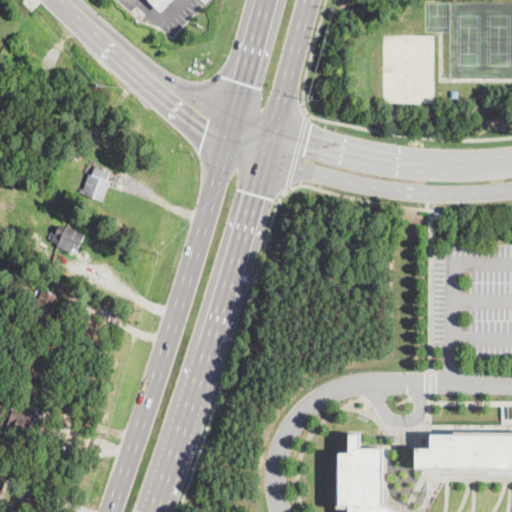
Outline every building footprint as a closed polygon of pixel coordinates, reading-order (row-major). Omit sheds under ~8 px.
[(171,0),(161,11),(149,0),(171,0)] [(0,92),(11,95),(2,127),(0,126),(0,92)] [(84,154),(76,150),(79,143),(87,146),(84,154)] [(107,180),(110,181),(103,201),(80,193),(81,189),(84,190),(90,173),(92,174),(96,165),(110,171),(107,180)] [(23,224),(17,235),(10,232),(16,220),(23,224)] [(66,227),(67,224),(86,233),(79,249),(74,246),(71,253),(57,246),(58,244),(52,241),(59,224),(66,227)] [(59,295),(56,303),(57,304),(50,326),(27,319),(30,311),(32,312),(37,297),(40,298),(42,290),(59,295)] [(40,379),(13,370),(21,347),(47,356),(40,379)] [(20,409),(4,404),(9,390),(25,395),(20,409)] [(20,413),(21,411),(35,416),(32,423),(38,425),(32,440),(6,429),(13,410),(20,413)] [(361,433),(361,447),(384,447),(384,502),(400,511),(350,511),(350,505),(347,505),(347,507),(337,508),(337,465),(340,465),(340,452),(350,452),(350,433),(361,433)] [(511,467),(417,467),(417,447),(432,447),(432,433),(511,433),(511,467)] [(0,495),(0,465),(10,470),(0,495)]
